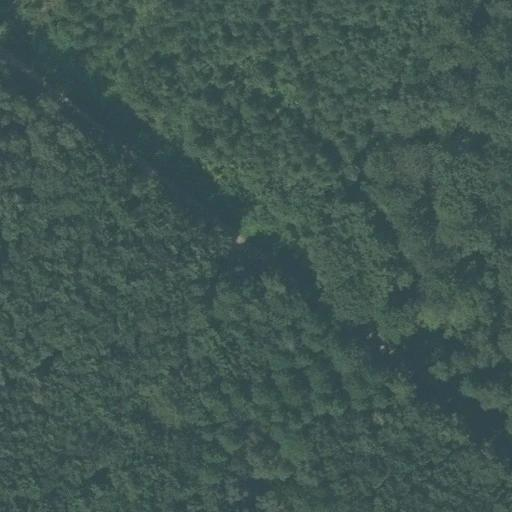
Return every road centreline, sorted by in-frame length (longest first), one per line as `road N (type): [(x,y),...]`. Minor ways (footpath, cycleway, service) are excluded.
road 1 (track): [(0,57),(511,449)]
road 2 (track): [(243,242),(94,511)]
